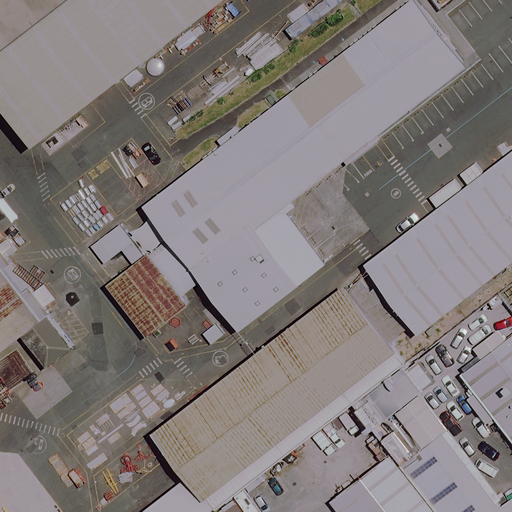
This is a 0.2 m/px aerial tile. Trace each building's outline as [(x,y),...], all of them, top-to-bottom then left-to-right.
[(0,0),(0,131),(18,154),(216,0),(0,0)] [(448,0),(403,0),(130,212),(184,282),(263,221),(329,170),(381,130),(486,48),(448,0)] [(406,161),(381,130),(329,170),(353,202),(406,161)] [(511,149),(353,273),(407,341),(511,259),(511,149)] [(263,221),(184,282),(228,337),(306,276),(263,221)] [(182,312),(141,259),(97,293),(139,345),(182,312)] [(0,348),(29,326),(0,289),(0,348)] [(382,358),(331,293),(142,439),(193,505),(382,358)] [(511,326),(511,327),(446,378),(511,462),(511,326)] [(406,363),(341,413),(359,437),(435,379),(420,360),(410,368),(406,363)] [(385,469),(418,511),(511,511),(511,507),(505,499),(491,510),(431,434),(385,469)] [(418,511),(385,469),(375,456),(312,504),(318,511),(418,511)]
